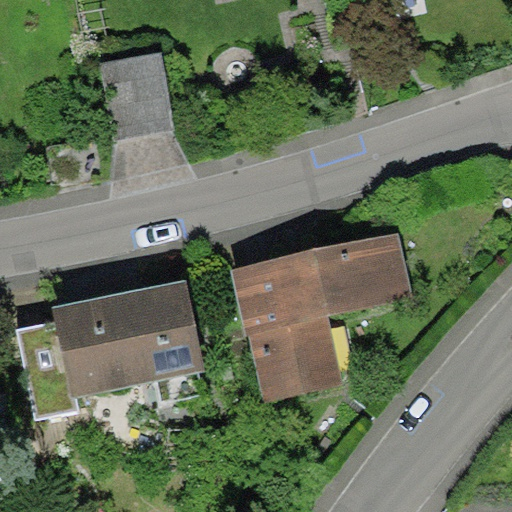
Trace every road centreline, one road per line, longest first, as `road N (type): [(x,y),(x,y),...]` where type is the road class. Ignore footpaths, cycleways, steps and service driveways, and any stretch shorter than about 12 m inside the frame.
road 1 (residential): [(0,247),(209,204),(483,111)]
road 2 (residential): [(391,511),(511,346)]
